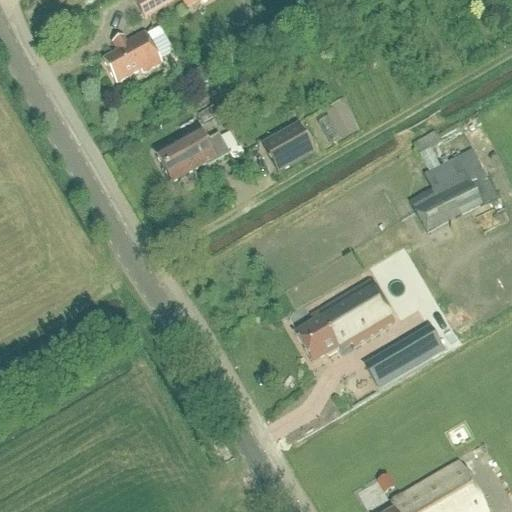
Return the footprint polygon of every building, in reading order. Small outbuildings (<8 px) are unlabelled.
[(141,0),(134,4),(144,22),(182,0),(141,0)] [(141,77),(161,66),(144,36),(118,50),(120,54),(102,64),(115,87),(139,74),(141,77)] [(353,101),(330,105),(332,113),(324,114),(329,140),(359,135),(353,101)] [(278,178),(313,159),(297,130),(262,149),(278,178)] [(218,137),(204,145),(198,133),(155,157),(171,186),(206,166),(208,169),(229,157),(218,137)] [(413,146),(420,158),(429,153),(440,147),(433,135),(413,146)] [(429,153),(420,158),(428,174),(423,177),(431,193),(409,205),(426,236),(460,220),(481,210),(481,209),(497,200),(487,180),(485,180),(472,152),(438,169),(429,153)] [(352,349),(393,325),(369,285),(310,320),(313,325),(294,337),(311,366),(326,357),(327,360),(337,355),(335,352),(349,343),(352,349)] [(368,365),(370,368),(381,386),(382,388),(448,348),(434,325),(368,365)] [(367,394),(381,386),(370,368),(357,376),(367,394)] [(401,500),(390,506),(393,511),(485,511),(458,466),(401,500)] [(381,497),(384,496),(394,489),(395,489),(387,478),(374,485),(381,497)]
